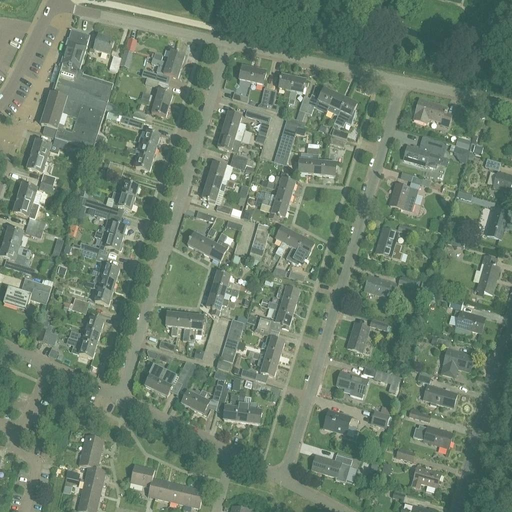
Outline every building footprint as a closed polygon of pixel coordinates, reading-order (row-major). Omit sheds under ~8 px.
[(55,140),(67,143),(93,151),(106,110),(108,104),(114,85),(79,74),(79,73),(80,73),(87,48),(90,38),(71,32),(55,84),(41,127),(57,132),(55,140)] [(94,52),(110,57),(114,43),(99,38),(96,46),(92,45),(89,54),(93,56),(94,52)] [(126,52),(133,54),(136,42),(129,40),(126,52)] [(168,65),(182,69),(186,58),(171,53),(168,65)] [(114,57),(109,71),(117,74),(121,60),(114,57)] [(130,62),(122,60),(120,67),(128,70),(130,62)] [(168,65),(161,63),(160,68),(157,76),(160,77),(160,76),(179,81),(182,69),(168,65)] [(240,82),(252,85),(255,71),(243,69),(240,82)] [(252,85),(264,88),(267,74),(255,71),(252,85)] [(147,80),(158,83),(160,77),(157,76),(144,72),(142,78),(147,80)] [(284,100),(289,101),(294,80),(282,77),(279,91),(286,92),(284,100)] [(145,86),(156,89),(158,83),(147,80),(145,86)] [(288,106),(294,107),(295,102),(297,95),(303,96),(305,89),(307,90),(308,83),(306,83),(294,80),(289,101),(288,106)] [(261,106),(267,107),(270,92),(264,91),(261,106)] [(312,97),(310,100),(305,115),(311,117),(314,109),(315,109),(315,110),(326,115),(327,113),(335,96),(325,91),(320,101),(312,97)] [(142,100),(170,109),(174,97),(160,92),(158,99),(143,95),(142,100)] [(266,112),(278,115),(280,107),(274,106),(277,93),(270,92),(267,107),(266,112)] [(232,101),(247,106),(249,99),(234,95),(232,101)] [(346,101),(335,96),(327,113),(338,118),(346,101)] [(305,115),(310,100),(304,98),(296,122),(300,123),(302,124),(302,123),(305,115)] [(152,116),(166,120),(170,109),(142,100),(140,105),(154,109),(152,116)] [(358,106),(346,101),(338,118),(335,126),(341,129),(344,124),(351,128),(356,114),(354,113),(358,106)] [(441,126),(449,128),(452,116),(445,114),(446,110),(419,102),(415,115),(416,115),(414,122),(427,126),(429,120),(442,123),(441,126)] [(16,112),(24,113),(26,106),(17,104),(16,112)] [(118,107),(108,104),(106,110),(116,114),(118,107)] [(225,126),(245,133),(246,127),(240,125),(242,119),(238,118),(239,114),(230,111),(229,115),(228,115),(225,126)] [(259,124),(268,127),(271,119),(261,117),(262,116),(247,112),(245,118),(259,123),(259,124)] [(133,118),(145,122),(147,116),(135,113),(133,118)] [(321,113),(319,117),(329,122),(331,118),(321,113)] [(120,124),(142,131),(144,125),(122,118),(109,114),(108,115),(106,120),(120,124)] [(298,129),(300,123),(288,120),(287,119),(286,125),(298,129)] [(284,130),(296,134),(298,129),(286,125),(284,130)] [(221,138),(241,144),(245,133),(225,126),(221,138)] [(282,136),(294,140),(296,134),(284,130),(282,136)] [(332,137),(347,141),(349,135),(334,130),(332,137)] [(143,146),(157,150),(161,138),(147,134),(145,141),(140,139),(138,144),(143,146)] [(281,141),(293,145),(294,140),(282,136),(281,141)] [(96,145),(102,146),(104,139),(99,137),(96,145)] [(256,143),(264,145),(266,139),(258,137),(256,143)] [(218,149),(238,155),(241,144),(221,138),(218,149)] [(329,146),(344,150),(346,144),(331,139),(329,146)] [(456,148),(468,151),(471,143),(458,139),(456,148)] [(65,151),(67,143),(55,140),(53,147),(65,151)] [(279,147),(291,151),(293,145),(281,141),(279,147)] [(32,156),(47,161),(51,147),(37,142),(32,156)] [(434,166),(437,167),(440,157),(443,146),(433,143),(430,153),(422,151),(422,152),(408,148),(403,161),(433,170),(434,166)] [(91,160),(96,162),(99,153),(100,153),(102,146),(96,145),(91,160)] [(139,158),(153,162),(157,150),(143,146),(141,152),(136,150),(136,152),(128,149),(126,154),(139,158)] [(299,176),(310,177),(314,146),(308,146),(308,150),(307,150),(307,156),(301,155),(299,176)] [(310,177),(322,178),(324,164),(318,163),(320,151),(319,151),(319,147),(314,146),(310,177)] [(277,153),(289,156),(291,151),(279,147),(277,153)] [(481,156),(483,149),(475,147),(473,154),(481,156)] [(466,165),(470,152),(468,151),(456,148),(455,148),(453,154),(462,156),(460,164),(466,165)] [(276,158),(288,162),(289,156),(277,153),(276,158)] [(27,171),(42,176),(47,161),(32,156),(27,171)] [(248,161),(234,156),(232,162),(246,167),(256,170),(257,165),(248,162),(248,161)] [(136,170),(150,174),(153,162),(139,158),(136,170)] [(274,164),(286,168),(288,162),(276,158),(274,164)] [(485,169),(498,173),(501,165),(487,161),(485,169)] [(213,165),(209,176),(229,182),(233,169),(254,176),(255,171),(246,168),(246,167),(232,162),(230,168),(227,167),(226,169),(213,165)] [(105,169),(108,170),(123,175),(125,168),(110,164),(109,167),(106,166),(105,169)] [(322,178),(335,179),(336,165),(324,164),(322,178)] [(102,183),(87,165),(79,171),(76,174),(94,197),(102,191),(98,186),(102,183)] [(106,177),(121,181),(123,175),(108,170),(106,177)] [(494,189),(511,193),(511,178),(498,174),(494,189)] [(41,184),(53,188),(56,180),(44,176),(41,184)] [(209,176),(206,188),(219,192),(221,186),(226,187),(226,188),(233,190),(235,184),(229,182),(209,176)] [(278,193),(292,197),(296,185),(289,183),(291,179),(282,176),(281,179),(277,178),(275,185),(265,182),(265,183),(262,182),(261,186),(264,187),(263,188),(278,193)] [(429,189),(431,183),(413,178),(412,184),(429,189)] [(39,192),(51,196),(53,188),(41,184),(39,192)] [(122,197),(136,201),(139,189),(125,185),(122,197)] [(18,201),(33,205),(37,191),(23,186),(18,201)] [(390,208),(411,214),(418,192),(396,186),(390,208)] [(202,200),(216,204),(219,192),(206,188),(202,200)] [(257,199),(289,208),(292,197),(278,193),(277,198),(262,194),(260,194),(260,195),(258,194),(257,199)] [(457,199),(471,203),(472,197),(458,193),(457,199)] [(132,213),(136,201),(122,197),(114,194),(111,201),(115,202),(113,207),(132,213)] [(84,199),(81,206),(96,211),(98,204),(98,203),(88,200),(84,199)] [(269,220),(278,222),(279,218),(285,220),(289,208),(257,199),(255,207),(261,209),(260,212),(270,215),(269,220)] [(14,215),(28,219),(33,205),(18,201),(14,215)] [(113,209),(98,204),(96,211),(111,216),(113,209)] [(241,213),(218,206),(216,212),(239,219),(241,213)] [(94,217),(109,222),(111,216),(96,211),(96,212),(95,212),(94,216),(94,217)] [(486,237),(501,242),(509,215),(494,211),(491,220),(486,218),(484,227),(489,228),(486,237)] [(217,219),(198,213),(196,220),(214,225),(217,219)] [(30,220),(27,228),(44,233),(46,225),(30,220)] [(236,225),(234,231),(241,233),(243,227),(236,225)] [(257,231),(269,235),(271,229),(259,225),(257,231)] [(103,229),(101,235),(112,238),(123,242),(127,230),(113,226),(111,231),(103,229)] [(397,233),(414,238),(416,231),(400,226),(397,233)] [(25,235),(41,240),(41,241),(44,233),(27,228),(25,235)] [(281,258),(287,247),(286,247),(293,235),(282,229),(276,242),(282,245),(280,249),(279,249),(273,260),(277,263),(279,258),(281,258)] [(9,230),(4,245),(19,249),(23,235),(9,230)] [(208,236),(213,239),(216,233),(211,230),(208,236)] [(376,255),(401,263),(403,255),(400,254),(402,247),(395,245),(398,234),(383,230),(376,255)] [(255,238),(267,242),(269,235),(257,231),(255,238)] [(112,238),(101,235),(96,234),(94,239),(102,242),(100,248),(111,251),(111,254),(119,256),(120,253),(121,253),(122,253),(123,248),(122,247),(121,247),(123,242),(112,238)] [(188,248),(198,254),(205,241),(194,235),(188,248)] [(209,259),(220,265),(227,252),(226,252),(229,248),(224,245),(227,238),(221,235),(215,246),(209,259)] [(286,261),(291,264),(304,241),(293,235),(286,247),(287,247),(292,250),(286,261)] [(253,243),(266,247),(267,242),(255,238),(253,243)] [(446,246),(462,250),(464,243),(448,239),(446,246)] [(198,254),(209,259),(215,246),(205,241),(198,254)] [(291,264),(298,267),(303,259),(307,261),(308,259),(308,258),(314,246),(304,241),(291,264)] [(252,249),(264,252),(266,247),(253,243),(252,249)] [(0,259),(15,263),(18,256),(25,258),(30,259),(32,253),(23,250),(19,249),(4,245),(0,259)] [(100,250),(81,245),(80,248),(74,246),(73,249),(81,251),(83,252),(98,256),(100,250)] [(55,248),(53,255),(59,257),(61,249),(55,248)] [(250,254),(262,258),(264,252),(252,249),(250,254)] [(82,258),(96,262),(98,256),(83,252),(82,258)] [(259,263),(261,264),(262,258),(250,254),(249,260),(259,263)] [(477,292),(492,296),(499,270),(495,268),(497,261),(484,257),(482,265),(485,266),(477,292)] [(30,277),(34,278),(36,272),(28,269),(28,268),(23,266),(16,264),(14,272),(26,275),(30,277)] [(102,280),(116,284),(120,272),(107,268),(107,266),(101,264),(99,272),(91,271),(89,277),(97,279),(102,280)] [(288,280),(303,284),(305,278),(290,273),(288,280)] [(217,274),(214,286),(239,293),(244,295),(245,289),(234,286),(234,285),(229,284),(231,278),(217,274)] [(270,283),(284,288),(286,281),(271,277),(270,283)] [(365,293),(391,301),(396,286),(369,278),(365,293)] [(398,286),(415,291),(417,284),(400,279),(398,286)] [(3,305),(27,312),(30,302),(47,307),(50,295),(52,289),(42,285),(25,280),(21,293),(8,290),(3,305)] [(99,292),(113,296),(116,284),(102,280),(99,292)] [(428,285),(422,283),(420,290),(426,292),(428,285)] [(214,286),(210,297),(224,301),(225,296),(237,299),(238,296),(239,293),(214,286)] [(283,302),(296,306),(300,294),(280,288),(277,300),(283,302)] [(95,304),(109,308),(113,296),(99,292),(95,304)] [(436,301),(437,296),(431,295),(429,303),(435,305),(436,301)] [(212,317),(219,319),(222,307),(234,311),(236,305),(224,301),(210,297),(207,309),(213,311),(212,317)] [(73,306),(88,311),(90,305),(75,300),(73,306)] [(449,309),(461,313),(464,304),(451,300),(449,309)] [(293,317),(296,306),(283,302),(281,308),(269,304),(268,308),(268,310),(274,311),(293,317)] [(72,312),(73,306),(64,303),(63,306),(66,307),(65,310),(72,312)] [(72,312),(71,312),(86,317),(88,311),(73,306),(72,312)] [(276,325),(289,329),(293,317),(274,311),(272,317),(271,320),(276,322),(276,323),(276,325)] [(456,328),(481,336),(485,320),(456,312),(454,318),(459,319),(458,320),(456,328)] [(178,330),(179,316),(167,315),(166,329),(172,330),(171,338),(177,339),(178,330)] [(183,343),(189,343),(191,317),(179,316),(178,330),(184,331),(183,343)] [(189,343),(195,344),(195,337),(202,338),(204,318),(191,317),(189,343)] [(249,319),(247,324),(256,327),(271,332),(274,322),(259,318),(258,319),(250,317),(250,319),(249,319)] [(239,318),(238,323),(244,325),(243,331),(244,332),(248,321),(239,318)] [(86,333),(100,337),(104,324),(90,320),(86,333)] [(232,321),(230,328),(243,331),(244,325),(238,323),(232,321)] [(370,328),(387,333),(389,327),(372,322),(370,328)] [(347,350),(362,355),(370,330),(355,325),(347,350)] [(271,332),(256,327),(254,333),(269,338),(271,332)] [(230,328),(229,334),(241,337),(243,331),(230,328)] [(38,343),(48,346),(52,335),(41,332),(38,343)] [(83,344),(97,348),(100,337),(86,333),(83,344)] [(229,334),(227,339),(239,343),(241,337),(229,334)] [(225,345),(238,348),(239,344),(239,343),(227,339),(225,345)] [(268,352),(281,356),(285,344),(267,339),(265,345),(263,345),(261,350),(268,352)] [(436,346),(448,350),(450,344),(433,339),(431,345),(436,346)] [(159,349),(174,354),(176,347),(161,343),(159,349)] [(79,356),(93,361),(97,348),(83,344),(79,356)] [(239,344),(238,348),(237,350),(243,352),(245,345),(239,344)] [(224,350),(236,354),(237,350),(238,348),(225,345),(224,350)] [(222,356),(234,359),(236,354),(224,350),(222,356)] [(444,366),(470,374),(475,359),(448,351),(444,366)] [(252,360),(259,362),(278,367),(281,356),(268,352),(266,358),(254,354),(253,359),(252,360)] [(155,361),(170,366),(172,359),(157,355),(155,361)] [(220,361),(232,365),(233,365),(234,359),(222,356),(220,361)] [(261,375),(274,379),(278,367),(259,362),(257,367),(263,369),(261,375)] [(218,370),(228,373),(230,366),(219,363),(218,370)] [(149,376),(151,377),(145,389),(156,394),(166,373),(154,367),(149,376)] [(176,384),(182,387),(188,373),(183,370),(176,384)] [(184,391),(186,393),(196,372),(191,370),(189,373),(188,373),(182,387),(185,389),(184,391)] [(365,370),(363,376),(374,379),(375,373),(365,370)] [(241,378),(255,382),(257,376),(243,371),(241,378)] [(156,394),(167,399),(177,379),(166,373),(156,394)] [(382,382),(384,375),(376,373),(375,380),(382,382)] [(217,387),(212,402),(218,403),(222,389),(222,388),(222,387),(223,387),(224,385),(226,376),(220,374),(217,386),(218,386),(217,387)] [(368,382),(341,374),(337,387),(351,392),(350,397),(362,401),(368,382)] [(418,382),(429,386),(431,380),(419,376),(418,382)] [(255,391),(269,396),(271,389),(253,384),(252,391),(254,392),(255,391)] [(395,396),(398,388),(391,386),(388,394),(395,396)] [(437,406),(453,410),(457,396),(427,387),(423,402),(431,404),(430,407),(436,408),(437,406)] [(222,389),(218,403),(225,405),(229,390),(226,389),(222,389)] [(181,406),(192,412),(200,395),(196,392),(194,396),(188,394),(181,406)] [(204,417),(208,419),(211,412),(207,410),(210,404),(204,401),(207,395),(201,392),(200,395),(192,412),(204,417)] [(225,408),(224,422),(236,424),(239,398),(231,397),(230,404),(232,404),(232,409),(225,408)] [(239,398),(236,424),(247,426),(250,406),(244,406),(245,398),(239,398)] [(250,406),(247,426),(260,427),(262,413),(256,412),(257,405),(250,404),(250,406)] [(370,426),(386,431),(387,428),(389,429),(392,419),(390,418),(390,417),(374,412),(370,426)] [(416,421),(429,425),(431,418),(418,414),(418,415),(410,412),(408,419),(416,421)] [(324,431),(346,437),(349,427),(356,429),(359,422),(329,413),(324,431)] [(424,443),(449,450),(453,436),(428,428),(427,430),(419,428),(418,431),(415,430),(412,440),(424,443)] [(83,451),(101,456),(104,441),(87,437),(83,451)] [(89,468),(97,470),(101,456),(83,451),(79,466),(89,468)] [(400,461),(412,464),(415,455),(398,451),(396,459),(400,461)] [(335,482),(345,485),(353,462),(336,457),(334,463),(316,457),(311,472),(336,480),(335,482)] [(150,489),(152,479),(154,471),(134,466),(130,483),(150,489)] [(97,470),(89,468),(85,482),(103,486),(106,472),(97,470)] [(411,489),(419,492),(421,486),(437,490),(442,476),(417,469),(411,489)] [(148,497),(165,502),(169,484),(152,479),(150,489),(148,497)] [(81,497),(99,501),(103,486),(85,482),(81,497)] [(165,502),(182,506),(187,489),(169,484),(165,502)] [(182,506),(199,511),(204,493),(187,489),(182,506)] [(392,500),(404,503),(405,497),(394,493),(392,500)] [(78,511),(96,511),(99,501),(81,497),(78,511)]
